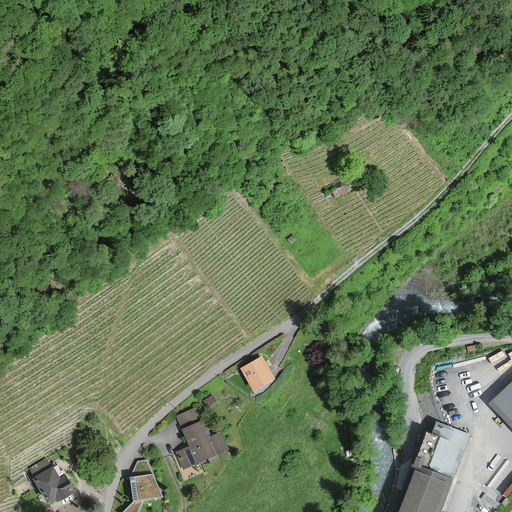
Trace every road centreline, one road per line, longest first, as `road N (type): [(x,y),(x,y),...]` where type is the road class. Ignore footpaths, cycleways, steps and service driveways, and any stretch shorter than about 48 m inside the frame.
road 1 (residential): [(107,511),(140,432),(322,294)]
road 2 (unclassified): [(387,511),(412,431),(412,356),(443,340),(511,339)]
road 3 (track): [(322,294),(444,191),(511,115)]
